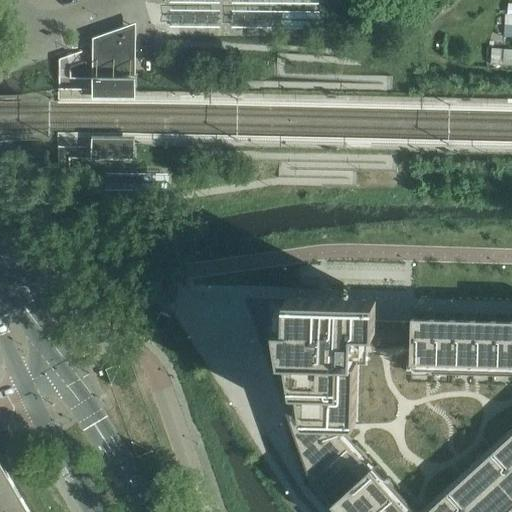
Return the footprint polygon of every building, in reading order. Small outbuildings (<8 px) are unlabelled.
[(220,9),(170,9),(170,28),(220,28),(220,9)] [(319,10),(232,10),(232,28),(319,29),(319,10)] [(99,42),(99,78),(134,78),(134,29),(115,36),(99,42)] [(134,91),(134,78),(99,78),(94,78),(94,90),(134,91)] [(275,314),(254,314),(257,326),(255,325),(311,483),(337,511),(504,511),(511,505),(511,320),(411,318),(410,376),(511,376),(511,438),(430,511),(411,511),(357,451),(357,375),(366,376),(367,317),(367,316),(275,314)] [(0,471),(0,508),(21,496),(5,469),(0,471)] [(0,508),(0,511),(30,511),(21,496),(0,508)]
